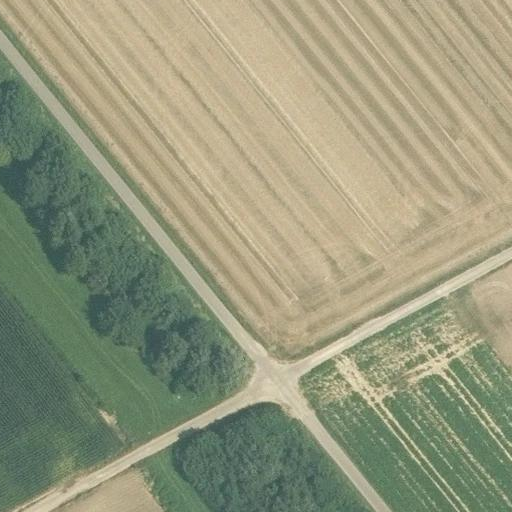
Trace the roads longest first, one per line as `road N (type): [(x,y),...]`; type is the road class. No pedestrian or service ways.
road 1 (track): [(0,36),(385,511)]
road 2 (track): [(511,251),(32,511)]
